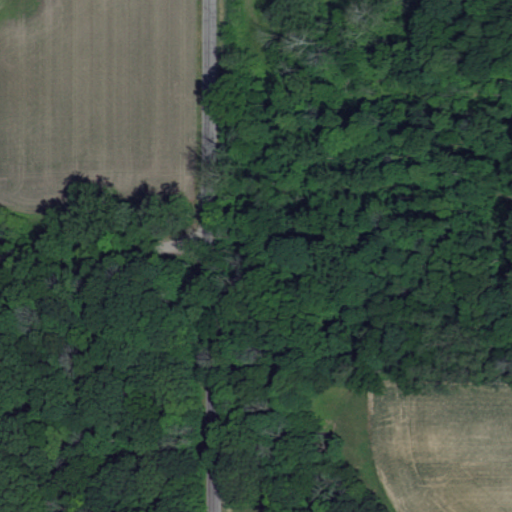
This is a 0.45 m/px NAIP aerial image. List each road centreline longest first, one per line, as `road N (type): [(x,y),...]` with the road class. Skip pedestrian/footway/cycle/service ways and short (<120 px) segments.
road 1 (residential): [(215,511),(210,0)]
road 2 (residential): [(0,265),(129,243),(213,242)]
